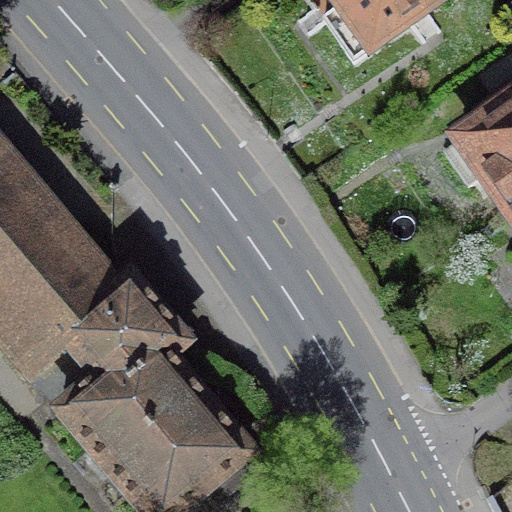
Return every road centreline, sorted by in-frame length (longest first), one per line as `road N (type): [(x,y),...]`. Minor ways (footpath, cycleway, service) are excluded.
road 1 (primary): [(391,471),(219,193),(55,0)]
road 2 (residential): [(391,471),(511,397)]
